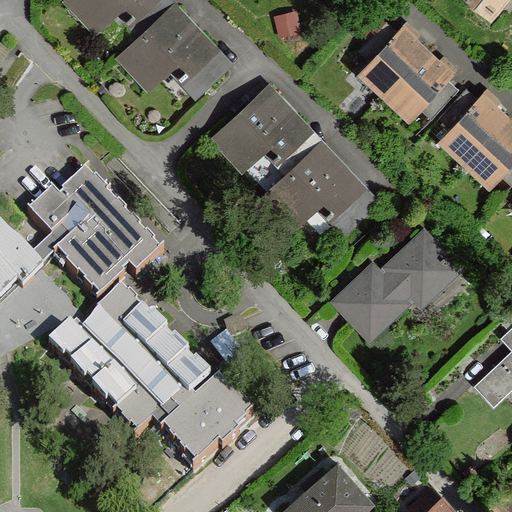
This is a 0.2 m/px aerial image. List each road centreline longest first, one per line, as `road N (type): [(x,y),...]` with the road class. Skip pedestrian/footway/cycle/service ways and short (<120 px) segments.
road 1 (residential): [(474,511),(0,3)]
road 2 (residential): [(511,94),(409,8)]
